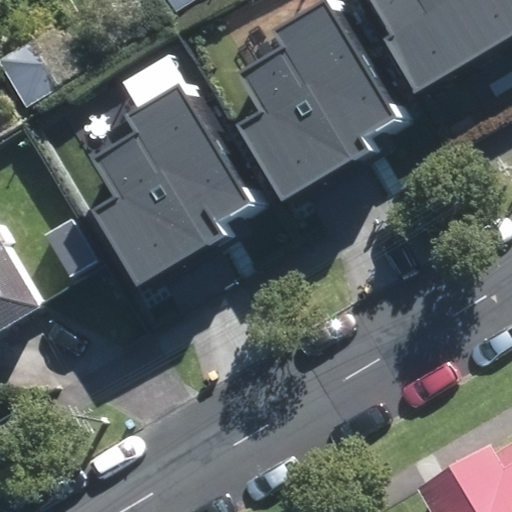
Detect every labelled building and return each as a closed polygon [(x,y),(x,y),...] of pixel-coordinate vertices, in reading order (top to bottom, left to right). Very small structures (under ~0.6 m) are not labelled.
[(294,206),(431,122),(355,0),(300,0),(203,60),(294,206)] [(511,0),(355,0),(431,122),(511,71),(511,0)] [(118,60),(87,11),(1,65),(33,114),(118,60)] [(157,290),(294,206),(203,60),(66,144),(157,290)] [(0,254),(0,341),(38,319),(0,254)] [(511,511),(511,453),(508,446),(439,488),(451,511),(511,511)]
